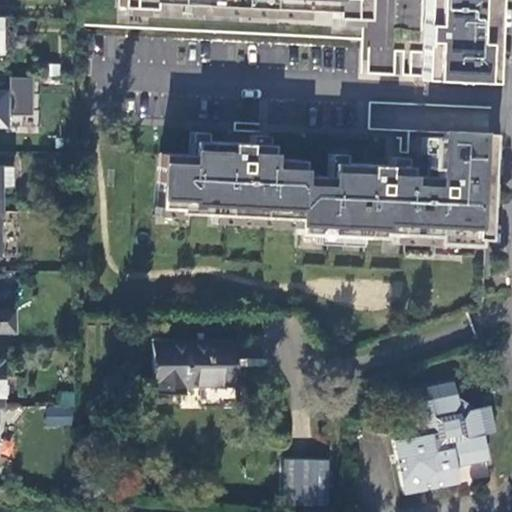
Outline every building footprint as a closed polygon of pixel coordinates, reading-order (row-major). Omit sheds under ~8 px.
[(330,18),(362,19),(362,0),(117,0),(117,7),(148,9),(148,3),(182,5),(293,10),(331,12),(330,18)] [(422,0),(419,81),(491,84),(495,0),(422,0)] [(292,19),(293,10),(182,5),(182,14),(292,19)] [(486,184),(490,134),(479,133),(479,131),(435,129),(434,136),(428,135),(426,170),(433,170),(433,177),(405,178),(406,168),(330,165),(329,179),(297,178),(298,162),(267,161),(268,146),(191,143),(190,156),(159,155),(157,208),(176,209),(175,214),(240,216),(240,211),(275,212),(275,218),(295,219),(295,229),(295,234),(315,235),(315,230),(326,231),(326,235),(379,237),(379,234),(422,236),(422,231),(433,231),(432,244),(452,244),(452,238),(483,239),(486,184)] [(10,169),(0,168),(0,188),(10,189),(10,169)] [(295,219),(275,218),(274,228),(295,229),(295,219)] [(0,332),(12,332),(12,311),(0,310),(0,332)] [(228,342),(152,342),(152,394),(183,394),(183,385),(228,385),(228,342)] [(402,494),(456,484),(453,467),(484,460),(480,436),(493,433),(487,407),(464,410),(456,404),(452,382),(424,387),(427,399),(403,405),(408,436),(391,440),(402,494)] [(72,426),(75,391),(52,389),(49,424),(72,426)] [(282,505),(328,507),(330,460),(284,458),(282,505)]
